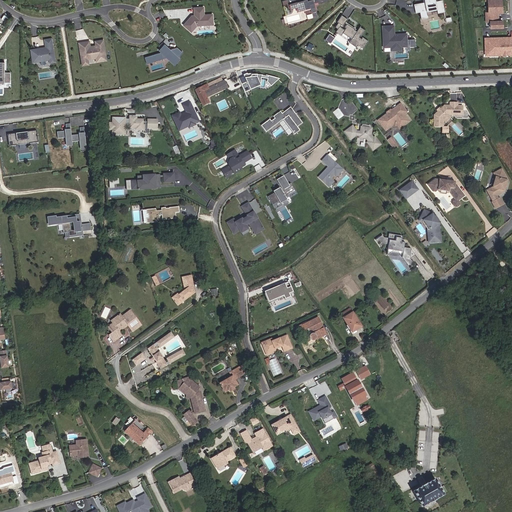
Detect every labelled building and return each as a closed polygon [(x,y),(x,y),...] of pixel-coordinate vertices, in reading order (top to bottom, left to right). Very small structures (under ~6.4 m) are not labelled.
[(318,16),(314,3),(322,1),(321,0),(284,0),(282,1),(283,6),(287,4),(289,9),(296,7),(298,11),(305,9),(306,15),(312,13),(313,18),(318,16)] [(445,12),(442,0),(441,0),(436,1),(435,0),(424,0),(425,2),(414,4),(416,13),(420,12),(421,19),(428,18),(428,15),(427,11),(432,10),(437,9),(438,13),(445,12)] [(491,27),(502,27),(502,21),(499,21),(496,21),(496,12),(499,12),(502,12),(501,0),(485,0),(488,0),(488,12),(486,12),(486,21),(490,21),(491,27)] [(191,17),(184,25),(191,32),(197,25),(213,25),(212,15),(204,15),(203,8),(194,8),(195,16),(195,18),(193,18),(191,17)] [(359,37),(360,35),(361,36),(365,30),(360,27),(357,31),(355,30),(355,29),(347,24),(345,27),(346,28),(344,30),(340,27),(341,24),(343,26),(347,19),(342,15),(337,22),(338,23),(335,27),(338,29),(336,32),(337,33),(341,35),(343,33),(352,39),(349,42),(356,47),(358,45),(363,49),(368,41),(363,37),(361,39),(359,37)] [(407,46),(406,33),(394,34),(392,34),(391,26),(383,26),(384,47),(391,46),(391,44),(396,44),(396,46),(401,46),(407,46)] [(329,33),(326,39),(331,42),(334,36),(329,33)] [(352,39),(343,33),(341,35),(337,33),(349,42),(352,39)] [(511,37),(498,38),(499,52),(508,52),(508,54),(511,54),(511,37)] [(499,52),(498,38),(485,38),(485,55),(489,55),(489,52),(499,52)] [(52,39),(45,40),(46,47),(31,50),(33,61),(41,59),(41,61),(50,59),(50,63),(55,62),(52,39)] [(106,60),(103,40),(95,41),(96,46),(94,46),(95,47),(93,47),(93,46),(90,47),(89,41),(79,43),(82,60),(88,59),(96,58),(97,62),(106,60)] [(159,60),(164,54),(167,57),(174,64),(180,59),(179,58),(176,55),(181,54),(180,49),(177,47),(170,50),(165,45),(159,50),(161,52),(145,57),(147,64),(159,60)] [(5,62),(0,61),(0,82),(10,82),(10,72),(4,72),(5,62)] [(243,75),(249,90),(261,85),(262,76),(264,81),(267,80),(267,85),(268,85),(289,77),(244,74),(243,75)] [(243,75),(239,77),(244,92),(248,90),(243,75)] [(220,78),(195,90),(202,106),(208,103),(206,97),(227,87),(224,81),(222,82),(220,78)] [(438,111),(435,115),(435,126),(444,126),(444,118),(448,113),(463,113),(462,104),(457,104),(457,101),(450,101),(450,104),(444,105),(440,109),(438,111)] [(179,113),(172,116),(179,131),(188,126),(190,127),(194,125),(194,124),(192,119),(196,117),(190,103),(184,105),(183,107),(186,113),(187,114),(185,115),(183,114),(181,115),(179,113)] [(400,105),(397,107),(402,114),(405,112),(400,105)] [(397,107),(378,121),(384,129),(391,123),(398,124),(401,127),(408,122),(402,114),(397,107)] [(338,108),(333,112),(337,117),(342,113),(338,108)] [(269,120),(261,126),(266,132),(283,120),(294,135),(299,131),(297,127),(302,123),(296,115),(291,119),(285,111),(282,114),(280,112),(273,117),(275,119),(271,122),(269,120)] [(111,129),(111,133),(122,133),(122,128),(124,128),(124,124),(128,124),(128,127),(134,127),(134,129),(142,129),(142,127),(148,128),(155,128),(156,120),(146,119),(146,122),(141,122),(141,119),(135,119),(135,116),(129,116),(128,119),(126,119),(126,120),(124,120),(124,117),(112,117),(112,122),(108,122),(108,128),(111,129)] [(65,131),(56,132),(57,139),(64,138),(65,145),(71,144),(71,142),(70,135),(69,124),(64,124),(65,131)] [(346,130),(346,133),(349,138),(352,138),(356,135),(361,135),(361,137),(366,138),(368,144),(372,149),(374,149),(381,144),(375,136),(373,138),(371,135),(372,130),(370,129),(371,127),(369,127),(370,125),(362,124),(362,128),(361,128),(360,132),(356,131),(353,127),(351,127),(346,130)] [(86,148),(83,127),(79,127),(79,134),(70,135),(71,142),(79,141),(80,148),(86,148)] [(38,142),(36,130),(7,135),(8,146),(18,145),(26,144),(38,142)] [(214,140),(211,142),(212,145),(212,146),(209,148),(210,150),(217,147),(214,140)] [(235,150),(227,154),(230,159),(229,164),(230,166),(222,171),(226,178),(230,175),(230,174),(233,172),(234,173),(241,169),(241,168),(244,165),(243,163),(251,158),(247,151),(238,156),(235,150)] [(328,167),(319,177),(328,187),(333,182),(330,178),(334,174),(335,175),(338,172),(337,171),(340,167),(334,162),(333,161),(332,160),(327,155),(322,161),(328,167)] [(500,169),(492,173),(494,177),(492,187),(486,191),(489,196),(494,193),(496,196),(503,192),(505,180),(507,180),(500,169)] [(140,181),(130,182),(131,190),(137,189),(137,190),(143,190),(143,188),(151,188),(151,189),(157,189),(157,185),(161,185),(161,178),(164,177),(165,183),(174,182),(174,174),(164,175),(164,176),(160,176),(160,175),(141,176),(142,181),(140,181)] [(435,180),(428,186),(434,194),(437,194),(439,193),(450,193),(453,196),(455,195),(458,199),(464,194),(456,183),(455,183),(452,183),(452,180),(447,180),(446,178),(442,178),(440,180),(435,180)] [(295,192),(290,183),(288,185),(285,179),(278,183),(281,188),(282,187),(282,188),(267,197),(270,202),(273,200),(275,203),(279,201),(280,204),(290,198),(289,196),(295,192)] [(412,182),(408,185),(414,193),(418,190),(412,182)] [(414,193),(408,185),(400,191),(406,199),(414,193)] [(494,193),(489,196),(492,202),(498,198),(496,196),(494,193)] [(458,199),(455,195),(453,196),(456,200),(455,201),(454,201),(454,202),(453,202),(453,203),(453,204),(453,205),(453,206),(454,206),(454,207),(455,207),(455,208),(456,208),(457,208),(458,208),(459,208),(459,207),(460,207),(460,206),(461,205),(461,204),(461,203),(460,203),(460,202),(465,197),(464,194),(458,199)] [(492,202),(491,202),(495,209),(503,205),(499,198),(498,198),(492,202)] [(261,225),(248,203),(241,207),(247,217),(242,220),(240,217),(234,221),(233,219),(227,223),(233,234),(239,231),(240,233),(247,229),(245,226),(248,223),(252,230),(261,225)] [(424,210),(420,219),(423,220),(432,233),(432,238),(430,242),(440,241),(438,223),(432,214),(424,210)] [(150,221),(150,225),(156,225),(156,223),(159,223),(159,219),(161,218),(162,223),(175,223),(175,217),(179,217),(179,211),(169,212),(166,212),(166,211),(161,211),(161,216),(159,216),(158,214),(156,214),(156,211),(147,212),(147,216),(148,216),(148,221),(150,221)] [(76,222),(75,215),(55,218),(55,216),(48,217),(49,226),(61,225),(62,234),(64,234),(68,233),(68,237),(75,236),(75,237),(82,237),(82,232),(81,228),(80,228),(79,222),(76,222)] [(79,215),(75,215),(76,222),(79,222),(80,228),(81,228),(82,232),(90,231),(89,224),(81,225),(79,215)] [(420,219),(419,221),(422,222),(427,230),(430,238),(428,242),(430,242),(432,238),(432,233),(423,220),(420,219)] [(261,225),(252,230),(255,234),(263,230),(261,225)] [(383,235),(375,240),(377,243),(379,242),(380,243),(378,245),(380,247),(384,244),(387,244),(386,249),(402,251),(401,256),(409,257),(410,248),(403,247),(404,242),(400,241),(401,235),(389,233),(388,238),(384,237),(383,235)] [(384,244),(380,247),(383,251),(386,251),(386,255),(390,252),(399,253),(401,256),(402,251),(386,249),(387,244),(384,244)] [(409,257),(401,256),(408,266),(413,263),(409,257)] [(185,290),(172,300),(178,307),(184,302),(184,301),(189,297),(188,296),(192,293),(191,287),(192,287),(190,279),(182,280),(185,290)] [(289,283),(264,293),(269,302),(284,296),(285,300),(290,297),(289,294),(293,292),(289,283)] [(184,301),(184,302),(194,294),(192,287),(191,287),(192,293),(188,296),(189,297),(184,301)] [(362,326),(351,308),(342,313),(353,332),(362,326)] [(109,338),(115,344),(120,340),(117,336),(120,334),(123,332),(123,330),(128,326),(132,332),(135,333),(141,328),(141,326),(130,313),(122,319),(120,317),(114,322),(113,326),(117,331),(112,335),(109,338)] [(322,337),(322,338),(326,336),(318,319),(301,327),(304,333),(309,331),(312,329),(314,335),(311,336),(310,337),(309,337),(309,338),(309,339),(309,340),(309,341),(310,341),(310,342),(311,342),(312,342),(313,342),(315,341),(314,340),(322,337)] [(108,330),(112,335),(117,331),(113,326),(108,330)] [(171,333),(148,350),(153,359),(155,361),(160,370),(185,356),(182,351),(166,359),(168,363),(166,364),(156,347),(158,346),(160,349),(174,338),(171,333)] [(280,339),(284,352),(291,350),(285,337),(280,339)] [(283,352),(284,352),(280,339),(272,343),(271,341),(267,343),(268,345),(262,347),(266,356),(276,352),(274,348),(277,347),(278,349),(281,347),(283,352)] [(142,355),(133,362),(136,367),(146,360),(142,355)] [(355,370),(361,380),(371,374),(365,365),(355,370)] [(232,378),(220,385),(224,394),(229,392),(229,393),(234,391),(233,389),(237,387),(234,382),(242,377),(238,370),(230,374),(232,378)] [(354,401),(365,395),(352,372),(342,378),(344,382),(346,386),(350,394),(348,395),(350,398),(352,397),(354,401)] [(0,391),(11,389),(10,382),(7,382),(7,379),(0,380),(1,384),(0,383),(0,391)] [(191,400),(195,414),(205,411),(200,388),(188,379),(182,381),(183,384),(179,390),(187,396),(187,399),(191,400)] [(330,405),(324,396),(317,400),(319,405),(320,407),(318,408),(317,406),(308,411),(313,420),(320,416),(321,418),(326,416),(328,420),(336,416),(333,411),(330,413),(327,407),(330,405)] [(189,412),(184,416),(192,427),(197,423),(189,412)] [(295,426),(290,415),(271,426),(276,434),(279,432),(283,430),(286,431),(290,429),(291,428),(295,426)] [(140,445),(147,438),(142,433),(132,423),(129,427),(124,431),(140,445)] [(299,432),(295,426),(290,429),(294,435),(299,432)] [(147,428),(142,433),(147,438),(152,433),(147,428)] [(249,437),(243,440),(245,443),(246,443),(252,454),(262,448),(263,451),(271,446),(262,430),(254,434),(256,437),(251,440),(249,437)] [(249,437),(246,431),(240,434),(243,440),(249,437)] [(86,440),(78,441),(78,445),(76,445),(69,446),(70,456),(78,455),(79,455),(80,458),(89,457),(86,440)] [(41,447),(43,453),(52,451),(50,445),(41,447)] [(225,462),(234,457),(229,448),(220,453),(220,454),(220,455),(217,457),(217,456),(210,459),(217,469),(226,464),(225,462)] [(43,453),(42,453),(43,458),(38,459),(39,462),(29,465),(32,476),(43,472),(42,468),(48,467),(52,464),(53,466),(60,464),(57,452),(53,453),(52,451),(43,453)] [(299,460),(303,467),(315,460),(312,455),(305,459),(304,457),(299,460)] [(101,469),(93,465),(89,473),(97,477),(101,469)] [(0,485),(13,482),(12,480),(10,473),(10,471),(2,473),(3,476),(0,476),(0,485)] [(180,480),(178,477),(168,482),(174,494),(183,489),(183,490),(186,491),(191,488),(192,486),(195,484),(190,474),(182,477),(182,479),(180,480)] [(436,499),(444,495),(435,479),(426,484),(424,481),(420,483),(422,486),(412,491),(421,507),(430,503),(436,500),(436,499)] [(125,500),(117,504),(120,511),(142,511),(143,511),(142,511),(148,511),(149,511),(146,507),(151,505),(145,492),(137,496),(139,500),(135,502),(133,498),(125,502),(125,500)]
